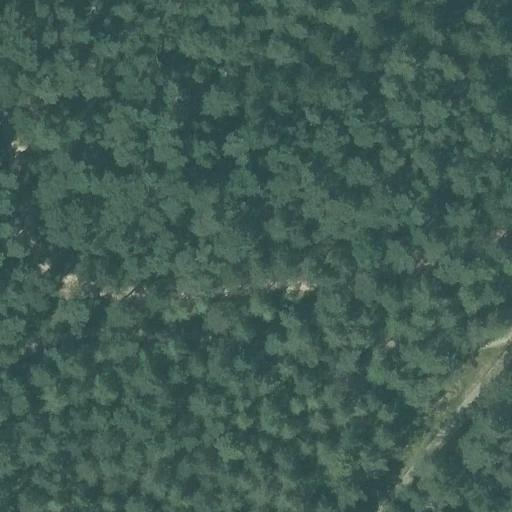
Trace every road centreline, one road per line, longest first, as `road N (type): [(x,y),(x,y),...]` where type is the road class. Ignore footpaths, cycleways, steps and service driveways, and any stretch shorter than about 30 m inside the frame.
road 1 (track): [(511,247),(274,289),(162,299),(110,294),(59,279),(37,259),(16,148),(0,118)]
road 2 (unknown): [(511,321),(489,346),(76,328),(0,360)]
